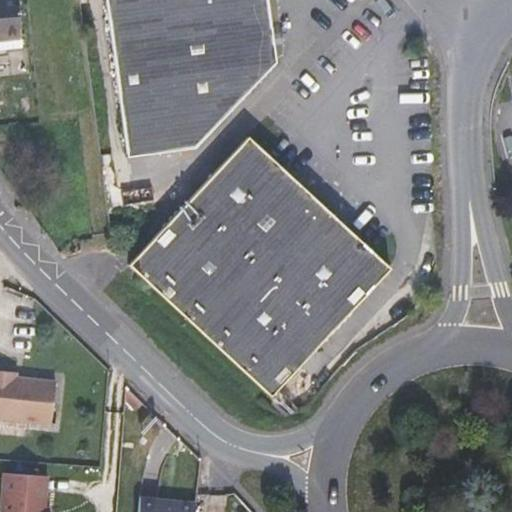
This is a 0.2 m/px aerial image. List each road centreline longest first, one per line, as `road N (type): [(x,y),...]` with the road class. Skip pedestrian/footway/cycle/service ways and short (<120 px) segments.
road 1 (residential): [(258,453),(229,445),(189,413),(0,223)]
road 2 (unclassified): [(489,27),(473,96),(472,197)]
road 3 (unclassified): [(472,197),(460,292),(446,327),(421,355)]
road 4 (unclassified): [(511,313),(472,197)]
